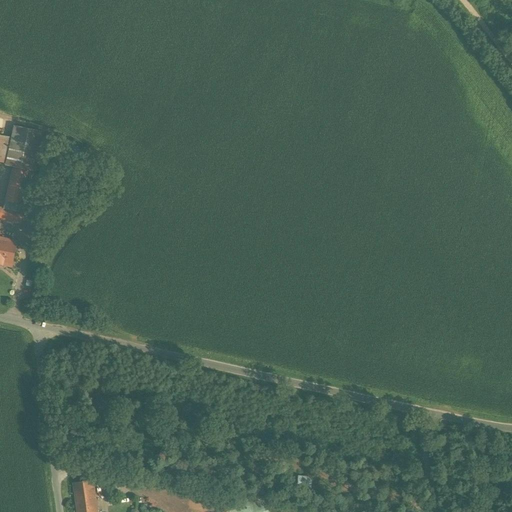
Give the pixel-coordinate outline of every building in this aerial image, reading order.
[(44,132),(15,126),(12,138),(13,138),(7,163),(6,165),(14,166),(29,170),(35,171),(44,132)] [(12,138),(0,135),(0,161),(7,163),(13,138),(12,138)] [(29,170),(14,166),(6,201),(21,204),(29,170)] [(21,204),(6,201),(4,209),(19,212),(21,204)] [(4,209),(0,207),(0,219),(21,224),(23,213),(4,209)] [(0,263),(12,266),(17,242),(0,237),(0,263)] [(119,468),(96,463),(94,470),(117,476),(119,468)] [(83,469),(72,470),(73,483),(85,481),(83,469)] [(307,479),(288,476),(286,489),(304,493),(307,479)] [(85,481),(73,483),(77,511),(97,511),(93,480),(85,481)]
